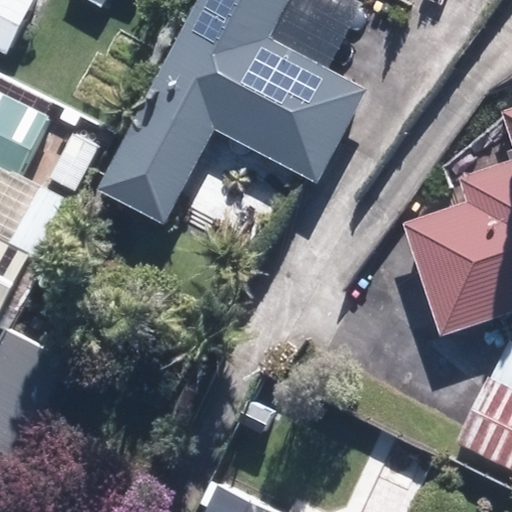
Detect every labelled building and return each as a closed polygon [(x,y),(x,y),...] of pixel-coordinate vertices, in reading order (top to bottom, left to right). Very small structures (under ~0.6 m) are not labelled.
[(0,0),(0,47),(18,56),(46,0),(0,0)] [(295,0),(210,0),(107,188),(175,225),(228,130),(327,184),(379,88),(278,33),(295,0)] [(57,116),(0,89),(0,159),(30,173),(57,116)] [(449,333),(511,312),(511,107),(511,108),(511,109),(511,161),(467,176),(475,200),(412,220),(449,333)] [(103,144),(76,134),(58,179),(85,189),(103,144)] [(68,200),(0,165),(0,230),(43,252),(68,200)] [(37,258),(0,237),(0,318),(2,320),(37,258)] [(76,356),(18,328),(0,365),(0,446),(26,459),(76,356)] [(511,341),(466,442),(511,462),(511,341)] [(404,511),(432,455),(359,420),(322,495),(356,511),(404,511)] [(292,511),(226,482),(212,511),(292,511)]
